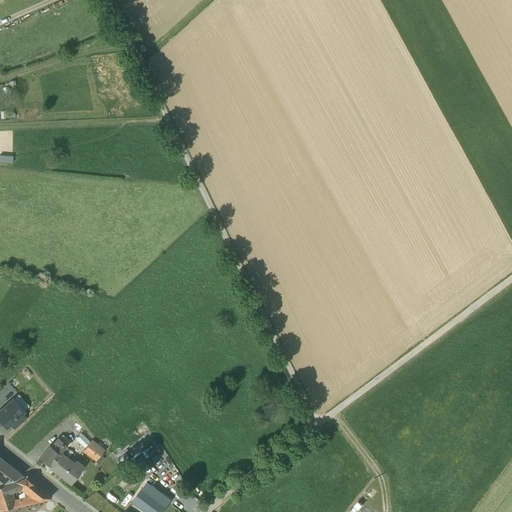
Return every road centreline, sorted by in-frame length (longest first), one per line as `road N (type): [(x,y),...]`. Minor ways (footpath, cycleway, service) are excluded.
road 1 (track): [(318,424),(111,0)]
road 2 (track): [(511,279),(318,424)]
road 3 (track): [(318,424),(206,511)]
